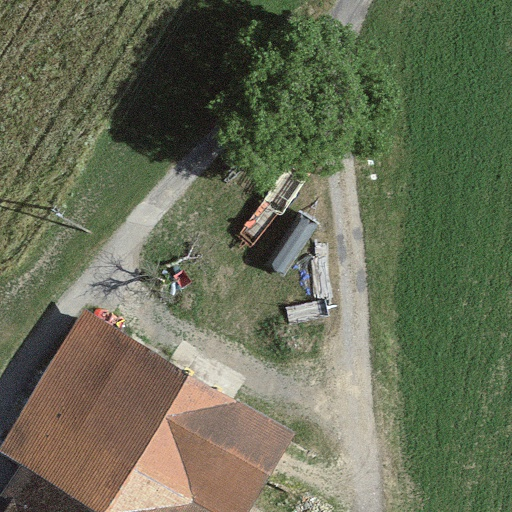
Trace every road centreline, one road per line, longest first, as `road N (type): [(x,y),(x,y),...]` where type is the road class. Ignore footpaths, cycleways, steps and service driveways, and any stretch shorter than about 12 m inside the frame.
road 1 (track): [(315,68),(335,404),(327,511)]
road 2 (track): [(315,68),(202,147),(15,381)]
